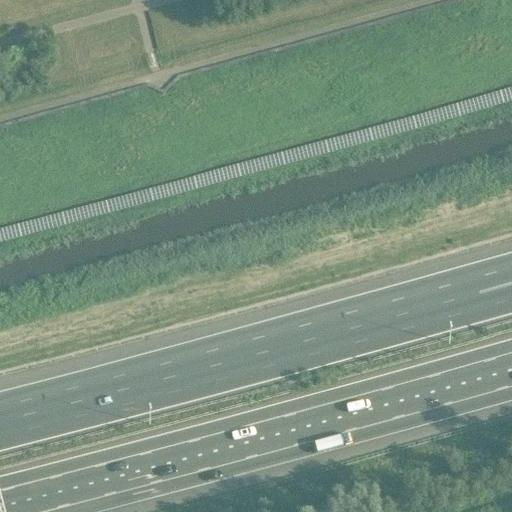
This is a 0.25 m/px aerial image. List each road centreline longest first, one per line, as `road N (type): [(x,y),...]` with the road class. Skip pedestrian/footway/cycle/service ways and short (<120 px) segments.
road 1 (motorway): [(0,499),(511,360)]
road 2 (motorway): [(511,277),(0,415)]
